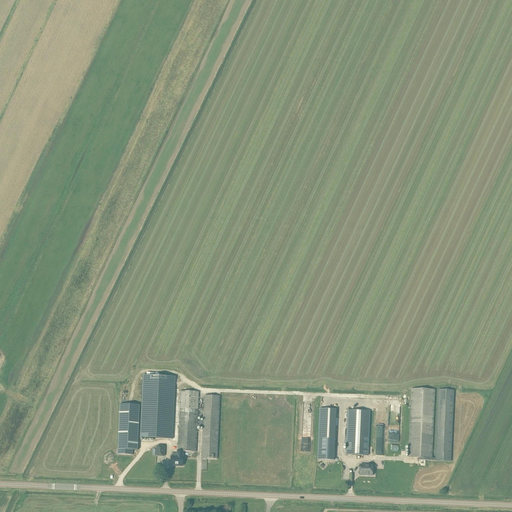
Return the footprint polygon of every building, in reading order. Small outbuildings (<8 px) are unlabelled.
[(143,375),(140,438),(172,439),(175,377),(143,375)] [(434,390),(411,389),(409,457),(418,458),(418,460),(451,461),(453,391),(439,391),(435,458),(431,458),(434,390)] [(183,451),(196,452),(197,426),(203,426),(202,458),(217,459),(219,412),(220,396),(204,395),(203,421),(197,421),(198,405),(199,392),(180,391),(179,404),(177,451),(183,451)] [(132,455),(132,450),(137,450),(139,405),(119,404),(117,454),(132,455)] [(320,409),(318,454),(326,455),(326,451),(327,451),(327,449),(334,449),(336,410),(320,409)] [(370,411),(348,410),(346,455),(368,455),(370,411)] [(398,442),(399,416),(389,415),(388,442),(398,442)] [(164,446),(157,446),(156,456),(164,456),(164,446)] [(334,460),(334,449),(327,449),(327,451),(326,451),(326,455),(318,454),(318,460),(334,460)] [(177,451),(177,454),(172,454),(172,457),(171,457),(171,465),(178,465),(178,466),(183,466),(183,457),(183,451),(177,451)] [(373,465),(360,465),(359,475),(365,475),(368,475),(372,476),(373,465)]
